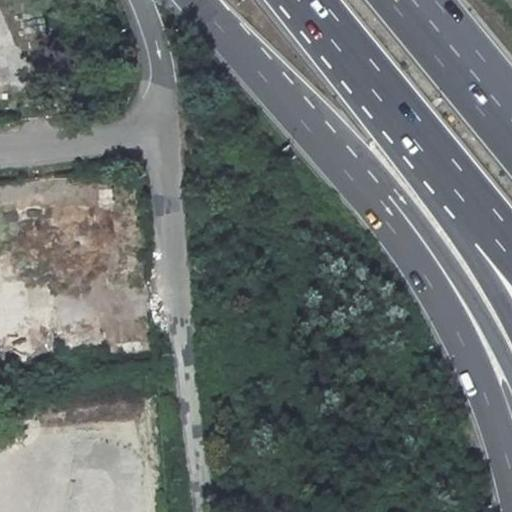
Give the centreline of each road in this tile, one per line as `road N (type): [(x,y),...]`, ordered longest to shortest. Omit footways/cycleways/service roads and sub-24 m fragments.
road 1 (residential): [(167,147),(204,511)]
road 2 (primary): [(354,183),(426,280),(458,340),(511,483)]
road 3 (trunk): [(304,0),(491,227)]
road 4 (trunk): [(354,183),(389,198),(423,233),(511,369)]
road 5 (trunk): [(197,0),(354,183)]
road 6 (residential): [(167,147),(0,159)]
road 7 (trunk): [(511,126),(405,0)]
road 8 (trunk): [(141,0),(158,50),(167,147)]
